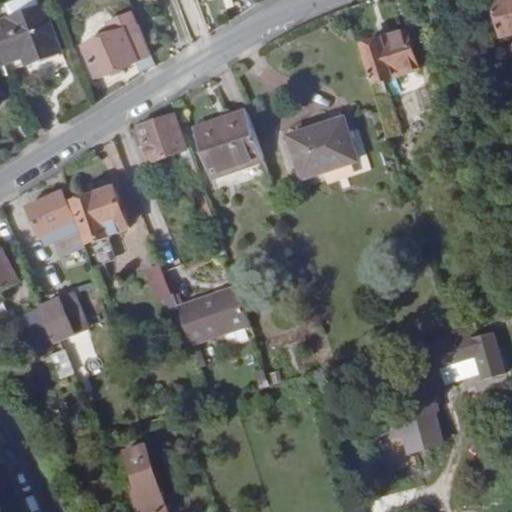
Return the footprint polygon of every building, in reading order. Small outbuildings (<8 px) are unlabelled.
[(12,0),(6,3),(11,17),(39,7),(36,0),(12,0)] [(511,0),(501,0),(510,29),(511,28),(511,0)] [(43,5),(39,7),(11,17),(0,21),(0,56),(2,63),(24,55),(27,63),(61,51),(43,5)] [(151,56),(137,20),(125,25),(126,30),(116,34),(113,28),(103,31),(105,38),(88,44),(99,76),(151,56)] [(389,43),(412,36),(409,29),(386,36),(389,43)] [(421,66),(412,36),(389,43),(386,36),(368,42),(381,80),(421,66)] [(6,71),(27,63),(24,55),(2,63),(6,71)] [(450,70),(436,74),(441,90),(455,86),(450,70)] [(377,97),(385,121),(396,117),(388,93),(377,97)] [(211,178),(265,160),(249,112),(195,131),(211,178)] [(200,217),(211,213),(188,147),(185,148),(173,115),(140,127),(141,130),(134,133),(140,150),(147,147),(152,160),(176,151),(191,192),(200,217)] [(346,118),(291,137),(305,178),(360,160),(346,118)] [(115,187),(76,202),(90,240),(129,226),(115,187)] [(62,191),(29,206),(42,234),(74,220),(62,191)] [(200,217),(191,192),(177,197),(189,232),(214,222),(211,213),(200,217)] [(0,295),(11,290),(8,286),(20,279),(0,242),(0,295)] [(80,261),(90,257),(85,242),(75,246),(80,261)] [(161,294),(171,290),(165,277),(156,281),(161,294)] [(235,282),(176,305),(191,342),(248,320),(235,282)] [(45,305),(61,340),(66,337),(79,332),(64,297),(45,305)] [(50,345),(61,340),(45,305),(29,312),(38,332),(43,330),(50,345)] [(493,326),(473,333),(479,352),(484,370),(486,375),(506,369),(493,326)] [(473,333),(437,344),(443,363),(479,352),(473,333)] [(436,393),(450,388),(448,381),(443,363),(437,344),(429,347),(435,365),(424,368),(427,381),(409,386),(413,400),(391,407),(400,436),(408,434),(412,448),(444,438),(435,407),(440,406),(436,393)] [(443,363),(448,381),(484,370),(479,352),(443,363)] [(143,511),(149,511),(171,505),(150,438),(130,444),(140,474),(132,477),(143,511)]
